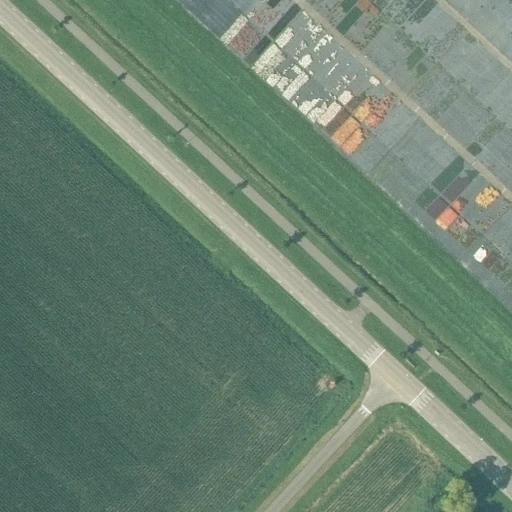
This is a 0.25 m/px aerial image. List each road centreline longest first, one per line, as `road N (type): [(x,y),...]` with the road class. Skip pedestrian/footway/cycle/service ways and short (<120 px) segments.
road 1 (tertiary): [(398,380),(0,12)]
road 2 (unclassified): [(278,511),(398,380)]
road 3 (tertiary): [(511,488),(398,380)]
